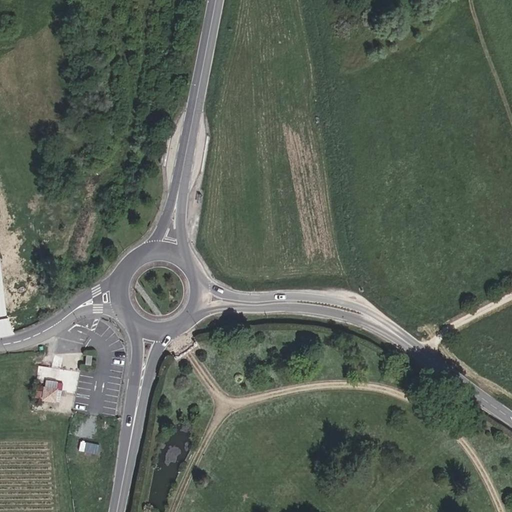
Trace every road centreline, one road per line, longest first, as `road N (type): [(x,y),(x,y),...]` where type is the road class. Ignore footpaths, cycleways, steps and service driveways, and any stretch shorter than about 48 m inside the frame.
road 1 (tertiary): [(401,338),(351,305),(240,297),(199,280)]
road 2 (tertiary): [(195,312),(312,308),(401,338)]
road 3 (primary): [(215,0),(178,187)]
road 4 (tertiary): [(401,338),(511,419)]
